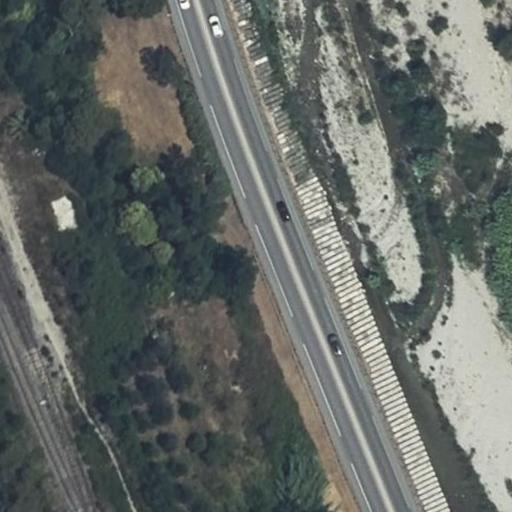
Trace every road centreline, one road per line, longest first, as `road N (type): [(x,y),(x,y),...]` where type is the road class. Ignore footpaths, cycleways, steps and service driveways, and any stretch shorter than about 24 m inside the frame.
road 1 (primary): [(184,0),(261,222),(380,511)]
road 2 (primary): [(404,511),(284,221),(209,0)]
